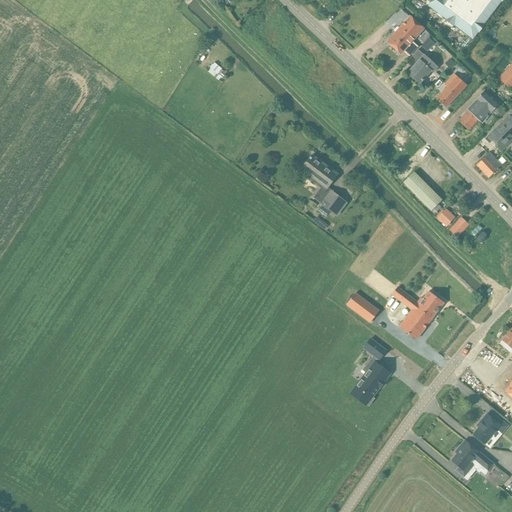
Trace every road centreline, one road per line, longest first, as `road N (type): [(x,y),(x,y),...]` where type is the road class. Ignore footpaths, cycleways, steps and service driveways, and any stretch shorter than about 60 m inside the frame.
road 1 (secondary): [(511,220),(286,0)]
road 2 (unclassified): [(345,511),(498,315)]
road 3 (residential): [(511,111),(406,0)]
